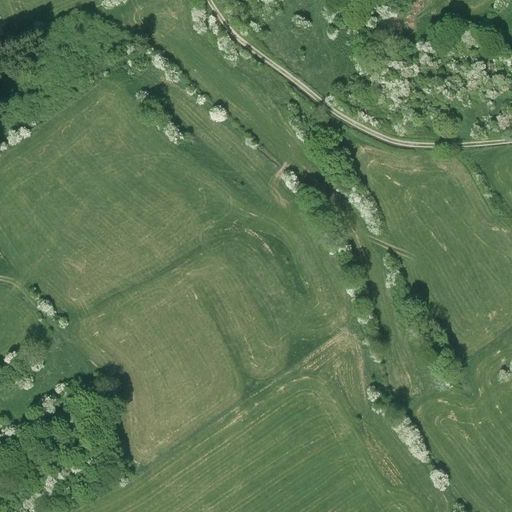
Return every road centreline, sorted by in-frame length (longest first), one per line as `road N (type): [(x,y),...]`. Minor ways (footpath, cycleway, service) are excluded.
road 1 (track): [(207,0),(226,33),(340,115),(398,143),(511,140)]
road 2 (track): [(0,279),(16,284),(100,384)]
